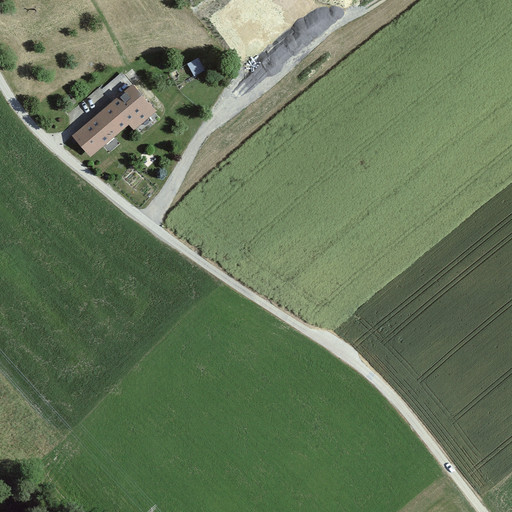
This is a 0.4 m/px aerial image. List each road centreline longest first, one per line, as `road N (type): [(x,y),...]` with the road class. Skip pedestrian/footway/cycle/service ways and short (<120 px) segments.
road 1 (unclassified): [(0,80),(52,145),(143,219),(385,389),(483,511)]
road 2 (track): [(143,219),(239,74),(267,51),(380,0)]
